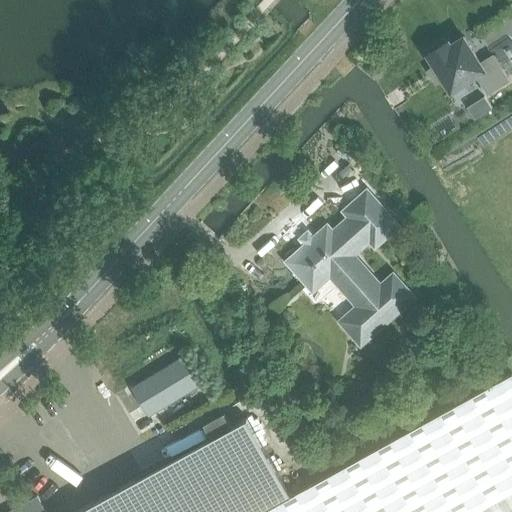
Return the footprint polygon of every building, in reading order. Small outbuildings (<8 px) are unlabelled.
[(443,38),(428,47),(430,51),(428,52),(436,65),(429,70),(436,81),(443,76),(451,89),(476,73),(488,92),(507,79),(492,55),(480,63),(463,36),(450,44),(448,40),(445,41),(443,38)] [(331,276),(342,289),(356,305),(339,320),(360,345),(415,297),(393,273),(381,284),(354,253),(370,239),(376,246),(399,225),(368,189),(343,211),(348,217),(333,230),(327,224),(313,237),(308,231),(300,238),(305,244),(286,261),(292,268),(292,271),(300,279),(302,279),(306,284),(313,292),(331,276)] [(184,354),(132,386),(149,415),(202,383),(184,354)] [(511,511),(511,373),(291,495),(257,438),(246,418),(232,425),(225,412),(205,423),(212,437),(172,459),(166,463),(109,494),(76,511),(511,511)] [(432,406),(397,425),(400,432),(471,393),(466,383),(430,403),(432,406)] [(46,511),(37,494),(30,498),(29,498),(28,498),(20,503),(1,511),(46,511)]
